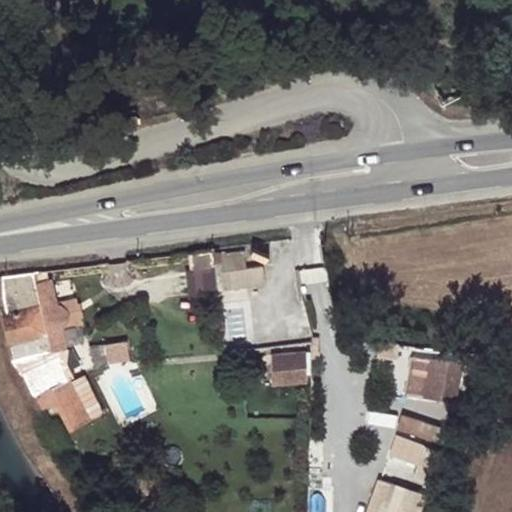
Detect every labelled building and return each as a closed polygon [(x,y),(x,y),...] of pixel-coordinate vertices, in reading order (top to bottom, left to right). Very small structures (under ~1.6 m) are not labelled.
[(100,138),(98,121),(81,124),(83,140),(100,138)] [(261,247),(218,253),(222,289),(266,283),(261,247)] [(210,267),(209,251),(186,254),(186,270),(210,267)] [(34,273),(2,276),(1,296),(7,315),(1,317),(13,363),(21,378),(25,378),(43,410),(52,406),(54,408),(75,396),(66,378),(50,386),(39,365),(31,369),(27,360),(53,353),(34,273)] [(96,341),(97,361),(132,358),(131,338),(96,341)] [(273,349),(274,382),(312,382),(311,349),(273,349)] [(50,386),(66,378),(53,353),(27,360),(31,369),(39,365),(50,386)] [(472,361),(443,356),(439,384),(467,387),(472,361)] [(54,408),(67,431),(88,419),(75,396),(54,408)] [(394,457),(430,463),(434,441),(440,443),(444,423),(402,415),(394,457)] [(369,511),(422,511),(429,491),(380,477),(369,511)]
